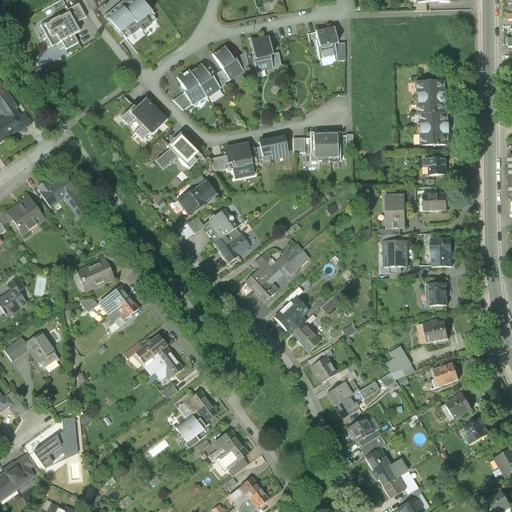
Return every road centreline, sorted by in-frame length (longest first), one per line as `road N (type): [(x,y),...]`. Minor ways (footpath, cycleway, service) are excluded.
road 1 (secondary): [(511,356),(489,243),(487,0)]
road 2 (residential): [(144,79),(208,140),(339,111)]
road 3 (residential): [(365,511),(343,484),(307,388),(281,348),(254,326)]
road 4 (residential): [(126,274),(230,403)]
road 5 (residential): [(208,30),(340,11)]
road 6 (residential): [(230,403),(303,511)]
